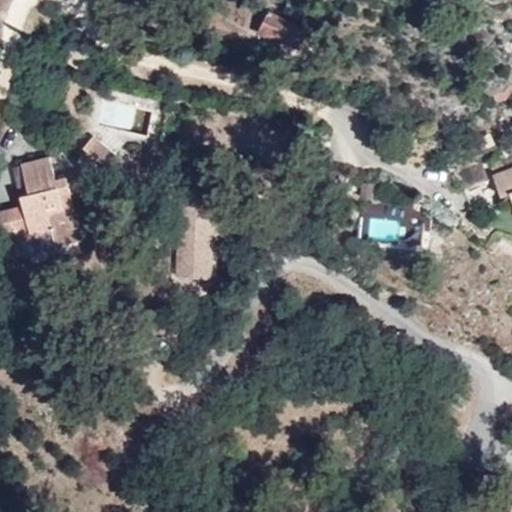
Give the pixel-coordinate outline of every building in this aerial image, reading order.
[(302,7),(287,1),(283,11),(299,18),(302,7)] [(307,29),(268,9),(258,30),(277,40),(280,37),(299,47),(307,29)] [(90,152),(99,140),(92,136),(83,146),(90,152)] [(116,153),(99,140),(90,152),(108,165),(116,153)] [(22,162),(30,192),(32,202),(25,204),(7,209),(10,218),(0,221),(0,236),(4,251),(18,248),(15,236),(52,226),(57,244),(83,236),(75,207),(91,202),(83,171),(57,178),(50,155),(22,162)] [(511,166),(493,175),(501,195),(510,192),(511,197),(511,166)] [(194,180),(188,186),(194,191),(183,200),(180,277),(211,278),(214,240),(215,216),(231,202),(209,178),(200,186),(194,180)] [(194,191),(188,186),(183,191),(183,200),(194,191)] [(32,202),(30,192),(22,194),(25,204),(32,202)] [(236,207),(231,202),(215,216),(214,240),(221,240),(222,220),(236,207)] [(360,239),(424,245),(427,209),(364,203),(360,239)] [(0,210),(0,221),(10,218),(7,209),(0,210)]
